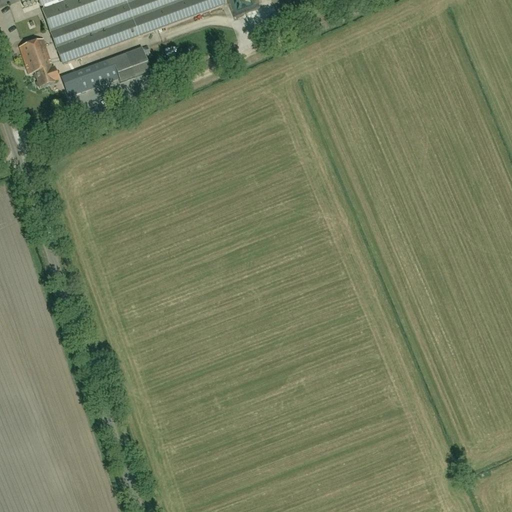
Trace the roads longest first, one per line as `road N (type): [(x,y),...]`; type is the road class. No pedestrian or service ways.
road 1 (unclassified): [(136,511),(0,102)]
road 2 (track): [(0,164),(373,0)]
